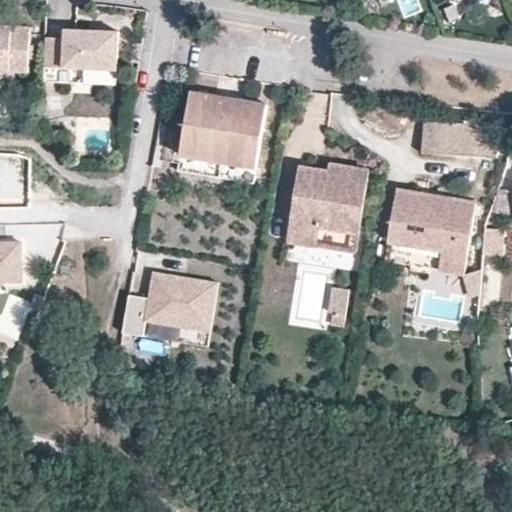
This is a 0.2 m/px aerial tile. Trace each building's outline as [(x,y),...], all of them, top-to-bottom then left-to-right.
[(444,7),(450,21),(459,17),(453,3),(444,7)] [(0,82),(7,83),(6,65),(33,65),(32,21),(0,21),(0,82)] [(46,35),(46,64),(118,65),(119,66),(120,27),(66,26),(66,35),(46,35)] [(118,65),(46,64),(45,79),(117,80),(118,65)] [(269,106),(193,94),(180,176),(256,187),(269,106)] [(500,127),(426,124),(425,152),(498,156),(500,127)] [(306,182),(301,181),(293,241),(362,250),(373,170),(333,164),(331,171),(308,167),(306,182)] [(400,192),(392,243),(446,251),(445,261),(470,265),(480,204),(400,192)] [(507,230),(486,228),(485,255),(506,256),(507,230)] [(0,280),(21,281),(22,242),(0,241),(0,280)] [(446,251),(392,243),(389,265),(469,276),(470,265),(445,261),(446,251)] [(482,293),(484,270),(469,276),(471,297),(482,293)] [(133,298),(127,336),(148,339),(150,324),(214,334),(222,284),(186,279),(185,285),(177,284),(178,278),(157,275),(153,301),(133,298)] [(350,291),(335,289),(331,314),(336,314),(346,316),(350,291)] [(334,326),(345,328),(346,316),(336,314),(334,326)]
